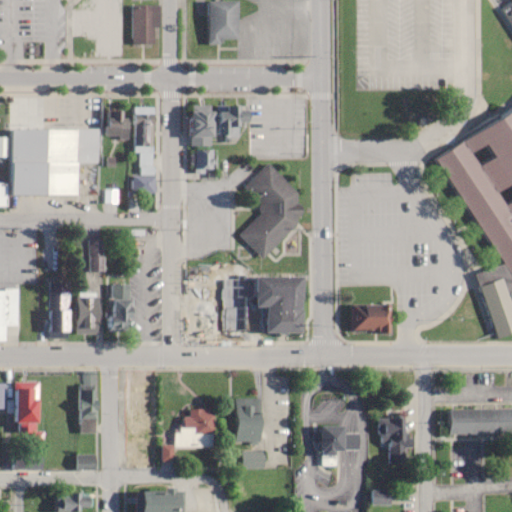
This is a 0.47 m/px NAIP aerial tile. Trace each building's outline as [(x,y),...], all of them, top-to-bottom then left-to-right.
[(72,37),(95,37),(94,56),(122,56),(122,0),(94,0),(94,8),(72,8),(72,37)] [(476,256),(455,268),(494,340),(511,329),(511,0),(508,0),(497,7),(511,30),(511,104),(420,155),(476,256)] [(206,43),(236,43),(236,1),(206,1),(206,43)] [(130,44),(157,44),(157,4),(130,4),(130,44)] [(236,106),(217,106),(217,137),(236,137),(236,106)] [(131,175),(131,195),(152,195),(153,108),(132,107),(132,175),(131,175)] [(189,109),(189,147),(211,147),(211,109),(189,109)] [(126,137),(126,111),(103,111),(103,137),(126,137)] [(75,196),(75,164),(96,164),(97,130),(7,130),(7,196),(75,196)] [(192,150),(192,171),(211,171),(211,150),(192,150)] [(265,166),(241,188),(263,210),(238,235),(260,258),(308,211),(265,166)] [(100,270),(100,257),(87,257),(87,270),(100,270)] [(253,277),(253,308),(264,308),(264,334),(301,334),(301,277),(253,277)] [(47,283),(47,337),(67,337),(67,283),(47,283)] [(14,325),(15,291),(0,290),(0,339),(3,340),(3,325),(14,325)] [(74,334),(97,334),(97,294),(74,294),(74,334)] [(108,301),(108,331),(129,331),(129,301),(108,301)] [(350,305),(350,332),(369,332),(370,333),(385,333),(385,305),(350,305)] [(199,326),(189,326),(189,342),(247,342),(248,308),(199,308),(199,326)] [(155,370),(126,371),(126,433),(135,433),(135,468),(155,468),(155,370)] [(36,382),(13,382),(13,424),(36,424),(36,382)] [(54,425),(74,424),(74,389),(53,389),(54,425)] [(94,391),(78,390),(78,427),(94,427),(94,391)] [(233,442),(258,442),(258,399),(233,399),(233,442)] [(211,448),(211,409),(187,409),(187,418),(174,418),(174,448),(211,448)] [(401,419),(378,418),(377,443),(387,443),(387,464),(401,464),(401,419)] [(319,466),(335,466),(335,451),(357,451),(357,431),(344,431),(344,427),(318,427),(319,466)] [(261,452),(241,452),(241,467),(261,467),(261,452)] [(50,469),(60,469),(60,453),(50,453),(50,469)] [(369,505),(389,505),(389,490),(369,490),(369,505)] [(178,511),(178,492),(134,492),(133,511),(178,511)] [(53,511),(87,511),(87,495),(53,495),(53,511)]
